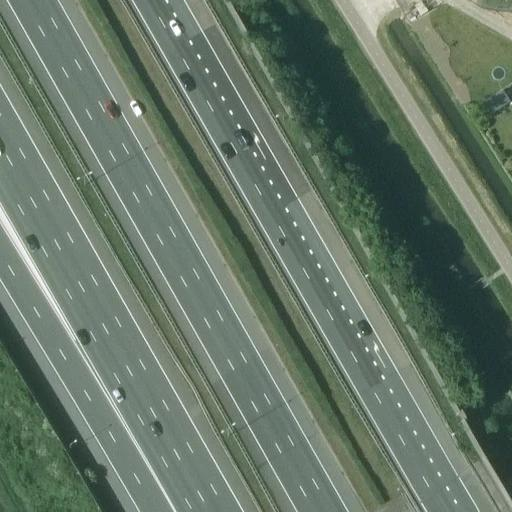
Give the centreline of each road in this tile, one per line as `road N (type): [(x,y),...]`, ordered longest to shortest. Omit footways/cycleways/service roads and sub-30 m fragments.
road 1 (motorway): [(454,511),(156,0)]
road 2 (motorway): [(323,511),(35,0)]
road 3 (motorway): [(0,157),(196,510)]
road 4 (motorway): [(0,249),(196,510)]
